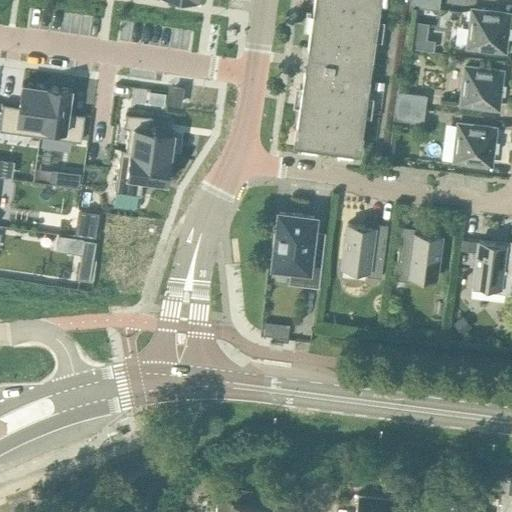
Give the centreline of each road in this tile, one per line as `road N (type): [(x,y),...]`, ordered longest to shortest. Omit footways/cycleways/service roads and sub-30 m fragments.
road 1 (tertiary): [(511,422),(178,383)]
road 2 (residential): [(236,160),(503,206),(511,195)]
road 3 (residential): [(255,75),(0,39)]
road 4 (residential): [(190,270),(207,206),(236,160)]
